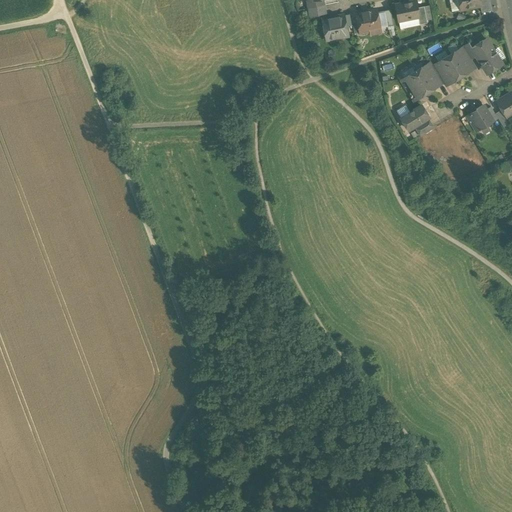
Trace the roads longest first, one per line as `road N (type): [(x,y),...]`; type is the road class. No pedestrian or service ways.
road 1 (track): [(254,111),(255,150),(318,332),(429,464),(451,511)]
road 2 (track): [(510,10),(289,88),(225,121),(110,128)]
road 3 (track): [(110,128),(210,381),(169,469),(185,511)]
road 4 (track): [(295,53),(373,134),(409,214),(511,282)]
road 5 (track): [(65,14),(110,128)]
